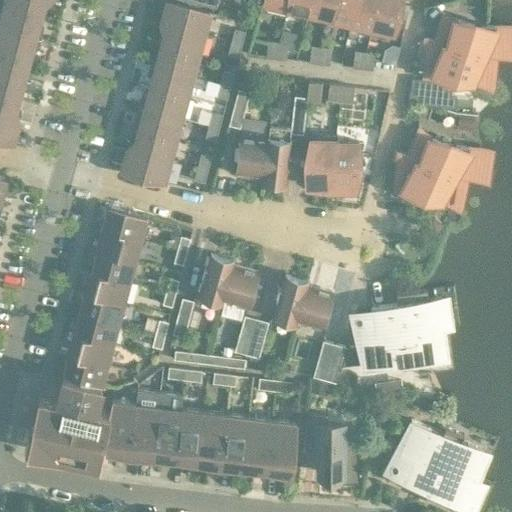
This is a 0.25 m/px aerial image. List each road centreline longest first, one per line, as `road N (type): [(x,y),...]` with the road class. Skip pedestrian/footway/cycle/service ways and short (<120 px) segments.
road 1 (residential): [(399,81),(355,253),(61,173)]
road 2 (residential): [(294,511),(129,494),(0,467)]
road 3 (residential): [(0,416),(61,173)]
road 4 (residential): [(61,173),(111,0)]
road 5 (residential): [(271,61),(399,81)]
